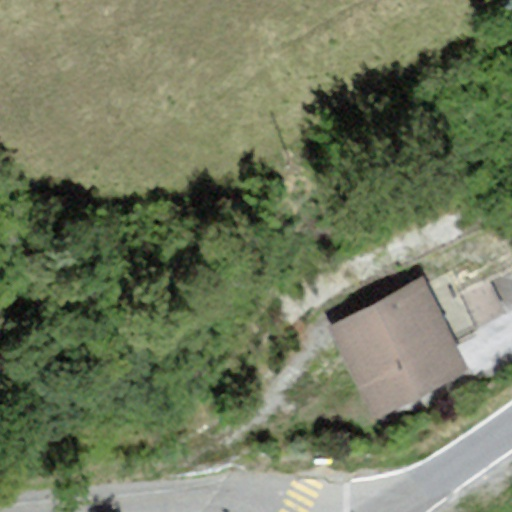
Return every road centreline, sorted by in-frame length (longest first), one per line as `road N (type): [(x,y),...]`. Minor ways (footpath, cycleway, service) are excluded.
road 1 (unclassified): [(63,511),(190,499),(289,511)]
road 2 (unclassified): [(363,511),(511,415)]
